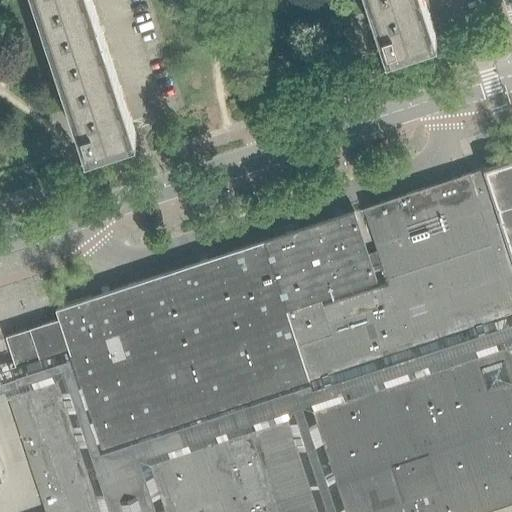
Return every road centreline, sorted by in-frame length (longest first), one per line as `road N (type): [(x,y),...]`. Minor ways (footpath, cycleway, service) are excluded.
road 1 (secondary): [(0,241),(511,76)]
road 2 (residential): [(241,120),(201,0)]
